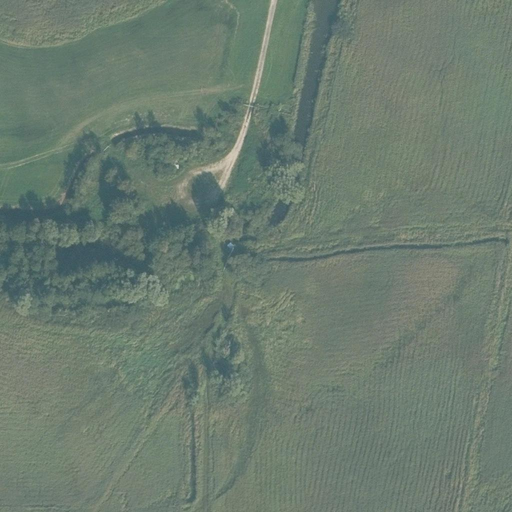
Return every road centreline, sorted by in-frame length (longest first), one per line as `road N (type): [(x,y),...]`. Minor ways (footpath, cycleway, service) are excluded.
road 1 (track): [(274,0),(240,135),(229,156),(182,183),(181,195),(202,205),(225,178)]
road 2 (track): [(0,168),(97,142),(141,184),(181,195)]
